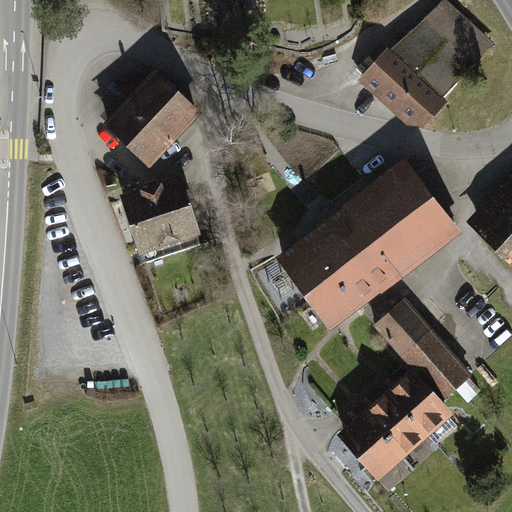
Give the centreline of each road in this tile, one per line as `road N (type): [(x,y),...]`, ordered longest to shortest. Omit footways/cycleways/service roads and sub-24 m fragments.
road 1 (residential): [(235,90),(135,39),(109,35),(78,45),(61,84),(63,131),(148,359),(183,511)]
road 2 (unclassified): [(364,511),(294,426),(201,163),(235,90)]
road 3 (residential): [(511,134),(463,146),(401,137),(235,90)]
road 4 (tertiary): [(6,0),(0,283)]
